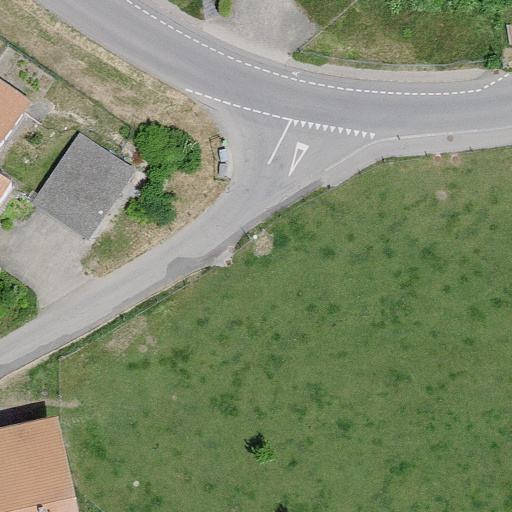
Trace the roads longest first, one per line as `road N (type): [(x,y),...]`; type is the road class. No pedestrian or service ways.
road 1 (unclassified): [(288,102),(188,252),(0,359)]
road 2 (unclassified): [(76,0),(112,27),(288,102)]
road 3 (unclassified): [(288,102),(404,111),(511,100)]
